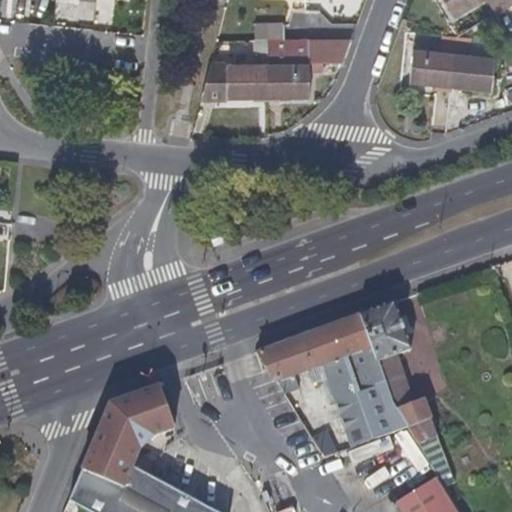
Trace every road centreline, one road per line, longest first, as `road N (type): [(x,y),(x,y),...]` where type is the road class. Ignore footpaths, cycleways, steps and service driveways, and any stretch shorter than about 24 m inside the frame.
road 1 (primary): [(511,177),(148,310)]
road 2 (primary): [(166,354),(511,229)]
road 3 (residential): [(328,162),(429,157),(511,129)]
road 4 (residential): [(155,226),(0,307)]
road 5 (residential): [(386,0),(328,162)]
road 6 (residential): [(143,160),(156,0)]
road 7 (residential): [(179,161),(328,162)]
road 8 (residential): [(0,144),(143,160)]
road 9 (residential): [(42,511),(86,384)]
